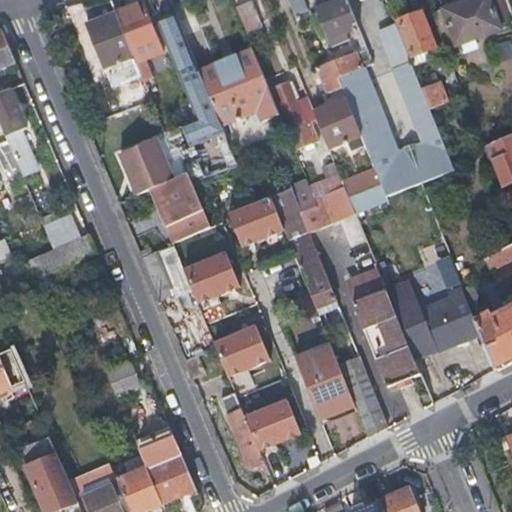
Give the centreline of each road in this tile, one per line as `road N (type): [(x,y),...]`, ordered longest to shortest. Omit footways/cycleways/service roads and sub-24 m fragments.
road 1 (residential): [(18,0),(228,511)]
road 2 (residential): [(270,511),(430,431)]
